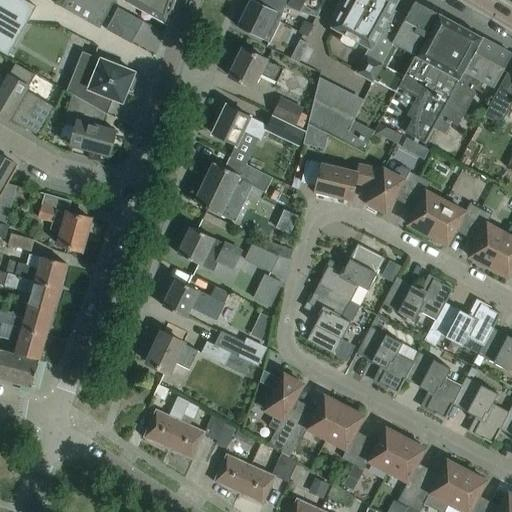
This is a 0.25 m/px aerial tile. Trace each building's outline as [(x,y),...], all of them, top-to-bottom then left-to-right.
[(36,7),(23,0),(0,0),(0,50),(8,56),(36,7)] [(64,0),(60,8),(99,29),(102,21),(114,0),(64,0)] [(125,0),(139,7),(142,3),(161,13),(164,8),(170,10),(173,0),(125,0)] [(241,0),(238,9),(244,11),(278,25),(279,26),(285,7),(286,0),(241,0)] [(317,17),(325,0),(286,0),(285,7),(317,17)] [(344,0),(340,8),(342,8),(332,27),(343,33),(340,39),(342,40),(341,42),(343,43),(349,47),(351,47),(352,46),(354,47),(358,41),(368,47),(355,71),(371,80),(405,17),(392,10),(397,0),(344,0)] [(394,92),(397,87),(403,75),(386,66),(396,46),(413,55),(436,12),(414,0),(405,17),(371,80),(394,92)] [(117,7),(105,29),(131,43),(143,21),(117,7)] [(269,42),(278,25),(244,11),(237,27),(269,42)] [(458,82),(482,38),(438,14),(428,31),(404,76),(403,75),(397,87),(417,97),(407,114),(412,117),(406,128),(426,139),(458,82)] [(458,82),(426,139),(429,141),(435,130),(444,135),(451,123),(457,126),(474,94),(476,95),(483,82),(492,87),(511,53),(482,38),(458,82)] [(284,68),(260,56),(242,48),(228,76),(253,88),(260,74),(276,82),(284,68)] [(66,91),(71,94),(106,114),(113,98),(122,102),(127,89),(131,90),(137,76),(133,74),(134,72),(82,51),(66,91)] [(6,79),(0,89),(0,88),(0,116),(8,121),(9,119),(26,128),(36,110),(48,116),(54,107),(26,90),(35,75),(15,63),(6,79)] [(44,79),(65,85),(68,76),(47,70),(44,79)] [(511,75),(507,72),(507,71),(483,114),(498,123),(509,103),(511,104),(511,75)] [(318,129),(326,95),(316,90),(308,124),(318,129)] [(103,127),(106,114),(71,94),(63,123),(75,127),(70,145),(108,155),(115,130),(103,127)] [(330,135),(345,105),(326,95),(318,129),(330,135)] [(271,115),(294,126),(295,125),(302,128),(308,116),(301,113),(303,109),(280,97),(271,115)] [(353,119),(363,99),(357,111),(345,105),(330,135),(342,141),(353,119)] [(294,126),(271,115),(267,125),(226,105),(212,133),(237,145),(244,130),(261,138),(264,130),(298,147),(305,132),(294,127),(294,126)] [(371,136),(375,130),(353,119),(342,141),(363,152),(372,136),(371,136)] [(371,136),(372,136),(379,140),(381,137),(396,144),(400,135),(378,124),(375,130),(371,136)] [(401,147),(410,152),(415,142),(406,137),(401,147)] [(0,188),(14,163),(0,155),(0,188)] [(259,171),(241,162),(229,156),(224,167),(213,162),(212,164),(213,164),(203,186),(202,185),(194,202),(232,220),(245,194),(246,194),(250,185),(265,192),(272,177),(259,171)] [(373,187),(382,170),(359,164),(357,171),(308,161),(303,182),(315,185),(314,193),(328,197),(329,194),(351,200),(356,182),(373,187)] [(405,202),(419,176),(408,170),(403,179),(383,168),(382,170),(373,187),(364,204),(378,211),(379,209),(386,212),(394,196),(405,202)] [(427,234),(445,201),(425,191),(430,182),(419,176),(405,202),(416,208),(407,224),(427,234)] [(70,201),(44,193),(38,217),(52,221),(50,229),(60,232),(57,244),(82,251),(91,219),(67,212),(70,201)] [(466,234),(480,209),(469,203),(464,211),(445,201),(427,234),(447,245),(456,229),(466,234)] [(488,267),(506,233),(486,223),(491,214),(480,209),(466,234),(477,240),(469,256),(488,267)] [(214,238),(209,236),(191,227),(178,254),(213,271),(218,261),(234,269),(242,252),(223,243),(222,245),(213,240),(214,238)] [(30,251),(34,239),(10,233),(7,245),(30,251)] [(511,236),(506,233),(488,267),(508,276),(511,269),(511,236)] [(318,284),(349,301),(357,285),(367,290),(384,258),(357,243),(342,273),(329,266),(332,260),(331,259),(318,284)] [(270,272),(277,257),(252,245),(245,260),(270,272)] [(5,271),(59,287),(66,263),(42,256),(41,258),(29,255),(26,265),(9,260),(5,271)] [(59,287),(5,271),(5,273),(0,271),(0,284),(4,285),(4,286),(31,294),(28,305),(52,312),(59,287)] [(253,298),(270,307),(282,282),(265,273),(253,298)] [(192,275),(187,285),(176,279),(163,306),(181,315),(185,317),(190,307),(216,319),(224,303),(206,294),(211,284),(192,275)] [(444,302),(445,302),(452,288),(427,275),(426,276),(432,279),(425,292),(396,276),(382,304),(394,310),(414,321),(419,311),(434,320),(435,319),(444,302)] [(359,305),(349,301),(318,284),(304,309),(306,310),(309,304),(322,311),(306,340),(346,361),(352,349),(354,347),(341,339),(350,322),(351,323),(359,305)] [(215,287),(211,296),(225,303),(230,294),(215,287)] [(492,327),(493,328),(500,313),(475,300),(474,301),(480,304),(473,317),(445,302),(444,302),(435,319),(434,320),(435,320),(430,329),(461,346),(467,336),(482,345),(482,344),(483,345),(492,327)] [(0,308),(0,321),(45,335),(52,312),(28,305),(23,319),(15,317),(16,313),(0,308)] [(271,318),(260,312),(255,322),(266,328),(271,318)] [(45,335),(21,328),(21,329),(1,324),(0,326),(0,337),(17,342),(14,353),(38,359),(45,335)] [(381,333),(370,327),(365,335),(356,353),(385,368),(378,381),(372,378),(371,379),(397,393),(405,379),(404,378),(413,361),(397,353),(402,344),(381,333)] [(511,337),(493,328),(492,327),(483,345),(482,344),(482,345),(477,355),(493,363),(509,371),(511,365),(511,337)] [(216,341),(241,353),(246,343),(221,331),(216,341)] [(183,343),(179,341),(161,332),(146,362),(168,373),(174,362),(188,369),(198,350),(183,343)] [(270,357),(281,342),(267,332),(257,347),(270,357)] [(413,347),(427,352),(431,342),(417,337),(413,347)] [(239,358),(241,353),(216,341),(214,345),(207,342),(200,354),(243,375),(249,363),(239,358)] [(14,353),(0,349),(0,378),(31,387),(39,360),(38,359),(14,353)] [(460,386),(461,385),(445,377),(449,369),(430,359),(418,352),(413,361),(404,378),(405,379),(433,393),(426,406),(420,403),(419,404),(445,418),(452,404),(452,403),(461,386),(460,386)] [(283,445),(300,414),(290,408),(303,384),(296,380),(297,378),(284,371),(264,409),(283,420),(270,444),(281,450),(283,445)] [(499,429),(508,413),(492,404),(497,395),(478,385),(478,384),(465,378),(461,385),(460,386),(461,386),(452,403),(452,404),(480,419),(474,432),(467,429),(467,430),(492,443),(500,429),(499,429)] [(168,389),(158,384),(153,395),(164,400),(168,389)] [(325,441),(344,405),(324,395),(311,419),(300,414),(283,445),(294,451),(305,431),(325,441)] [(189,401),(184,399),(177,396),(169,415),(155,409),(143,437),(168,448),(180,420),(183,414),(189,401)] [(351,466),(364,441),(353,436),(364,416),(344,405),(325,441),(345,451),(340,460),(351,466)] [(499,429),(500,429),(511,435),(511,406),(508,413),(499,429)] [(192,459),(201,441),(205,431),(180,420),(168,448),(192,459)] [(225,449),(235,428),(224,423),(214,444),(225,449)] [(387,472),(405,438),(385,427),(375,447),(364,441),(351,466),(352,466),(361,471),(362,471),(367,462),(387,472)] [(408,507),(425,474),(414,468),(425,448),(405,438),(387,472),(406,482),(397,502),(408,507)] [(288,483),(297,463),(281,453),(271,475),(275,477),(288,483)] [(238,492),(250,466),(225,454),(213,481),(238,492)] [(443,511),(445,511),(466,470),(446,459),(436,479),(425,474),(408,507),(417,511),(418,511),(423,504),(438,511),(443,511)] [(275,477),(271,475),(250,466),(238,492),(262,504),(275,477)] [(352,466),(343,484),(352,489),(361,471),(352,466)] [(483,511),(486,506),(476,500),(486,480),(466,470),(445,511),(446,511),(483,511)] [(330,485),(315,478),(310,489),(324,496),(330,485)] [(486,506),(483,511),(511,511),(511,494),(507,492),(497,511),(486,506)] [(319,511),(320,510),(296,498),(289,511),(319,511)]
